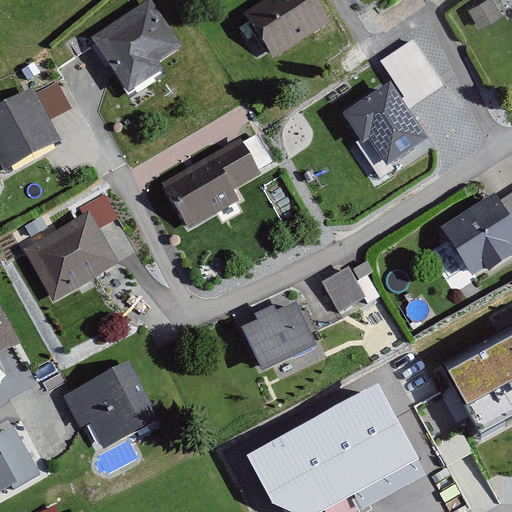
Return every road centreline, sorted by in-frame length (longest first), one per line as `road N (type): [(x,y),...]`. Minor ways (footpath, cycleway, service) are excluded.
road 1 (residential): [(493,141),(230,308),(211,309),(194,306),(182,291),(54,78)]
road 2 (residential): [(493,141),(413,5),(365,38),(338,0)]
